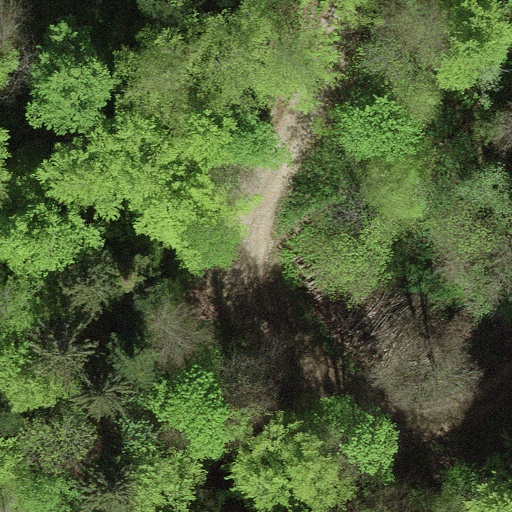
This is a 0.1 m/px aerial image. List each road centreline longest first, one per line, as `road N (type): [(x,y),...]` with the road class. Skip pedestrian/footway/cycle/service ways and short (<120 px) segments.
road 1 (track): [(222,257),(290,379),(387,411),(504,393),(511,382)]
road 2 (track): [(48,511),(91,461),(222,257)]
road 3 (track): [(333,0),(268,191),(222,257)]
